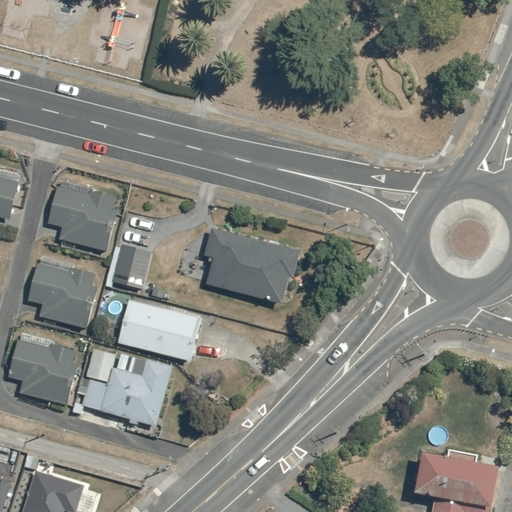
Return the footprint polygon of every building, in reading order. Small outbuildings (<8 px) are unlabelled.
[(23,176),(0,170),(0,216),(13,220),(23,176)] [(124,202),(61,187),(52,224),(66,227),(63,240),(113,252),(124,202)] [(216,257),(213,270),(210,285),(287,304),(293,277),(297,278),(304,250),(213,228),(207,255),(216,257)] [(154,251),(117,242),(107,282),(144,290),(154,251)] [(102,276),(42,260),(31,301),(46,305),(43,317),(88,329),(102,276)] [(206,319),(130,300),(119,344),(195,362),(206,319)] [(83,351),(21,336),(11,377),(26,380),(23,393),(70,405),(83,351)] [(87,377),(81,375),(76,395),(86,398),(84,406),(162,426),(177,368),(149,360),(95,346),(87,377)] [(498,511),(507,469),(480,463),(481,456),(447,449),(446,457),(426,453),(417,492),(437,497),(433,511),(498,511)] [(0,463),(0,511),(8,511),(21,470),(0,463)]
